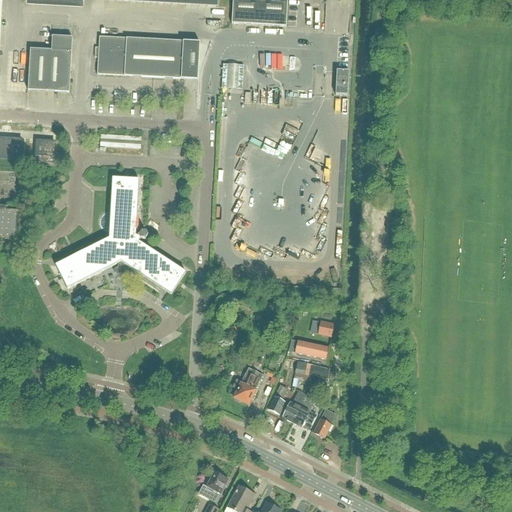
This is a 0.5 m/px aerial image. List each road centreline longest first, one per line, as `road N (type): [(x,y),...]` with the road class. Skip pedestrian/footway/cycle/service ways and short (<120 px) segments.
road 1 (unclassified): [(186,423),(209,95)]
road 2 (unclassified): [(370,511),(186,423)]
road 3 (unclassified): [(186,423),(105,399),(0,384)]
